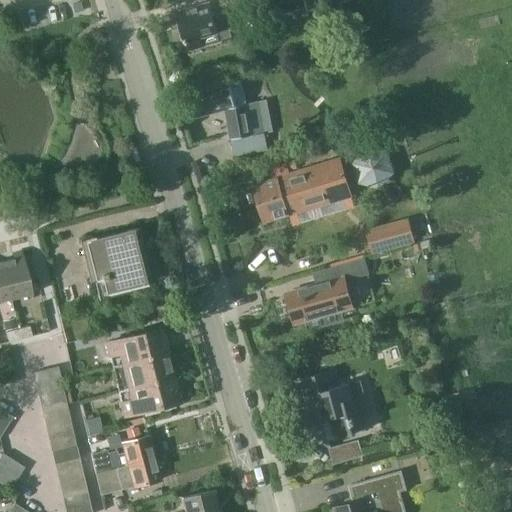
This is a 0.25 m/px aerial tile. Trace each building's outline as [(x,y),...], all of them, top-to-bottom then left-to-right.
[(319,0),(302,0),(306,13),(322,9),(319,0)] [(188,41),(190,48),(220,40),(215,20),(228,16),(224,4),(211,8),(210,3),(177,12),(186,42),(188,41)] [(241,81),(189,95),(195,117),(226,109),(236,157),(256,153),(255,149),(267,146),(264,133),(273,131),(266,100),(258,101),(247,104),(241,81)] [(391,177),(385,147),(354,153),(361,183),(391,177)] [(265,222),(351,196),(339,158),(253,184),(265,222)] [(366,230),(372,253),(415,241),(408,218),(366,230)] [(105,297),(148,286),(133,227),(84,239),(94,280),(101,278),(105,297)] [(13,259),(1,262),(10,298),(31,292),(31,291),(29,284),(21,251),(11,254),(13,259)] [(344,280),(368,274),(364,259),(313,273),(316,285),(284,293),(292,325),(352,308),(344,280)] [(0,261),(0,299),(10,298),(1,262),(0,261)] [(37,283),(29,284),(31,291),(38,290),(37,283)] [(13,318),(3,320),(5,329),(15,327),(13,318)] [(29,326),(17,329),(20,338),(31,336),(29,326)] [(8,341),(20,338),(17,329),(6,331),(8,341)] [(161,329),(105,342),(109,357),(112,367),(167,353),(161,329)] [(112,367),(117,391),(173,377),(167,353),(112,367)] [(57,366),(32,372),(35,384),(60,378),(57,366)] [(354,422),(371,417),(360,380),(335,387),(330,370),(297,379),(306,412),(312,410),(315,423),(323,420),(328,441),(354,433),(351,425),(355,424),(354,422)] [(120,401),(123,415),(179,401),(173,377),(117,391),(120,401)] [(35,384),(38,395),(62,389),(60,378),(35,384)] [(38,395),(38,396),(40,406),(65,400),(62,389),(38,395)] [(40,406),(43,418),(68,412),(65,400),(40,406)] [(0,408),(0,423),(5,427),(12,416),(0,408)] [(43,418),(44,421),(46,429),(70,423),(68,412),(43,418)] [(97,417),(85,420),(89,435),(101,432),(97,417)] [(46,429),(49,440),(73,434),(70,423),(46,429)] [(49,440),(50,446),(51,451),(76,446),(73,434),(49,440)] [(90,453),(95,471),(153,457),(147,435),(121,442),(124,452),(117,454),(116,450),(107,452),(106,449),(90,453)] [(328,448),(333,464),(333,465),(364,456),(359,439),(328,448)] [(51,451),(54,463),(78,457),(76,446),(51,451)] [(2,453),(0,455),(0,466),(17,477),(24,467),(2,453)] [(54,463),(56,471),(57,474),(81,468),(78,457),(54,463)] [(159,479),(153,457),(95,471),(100,495),(117,490),(159,479)] [(0,481),(10,488),(17,477),(0,466),(0,481)] [(57,474),(59,485),(84,480),(81,468),(57,474)] [(338,511),(405,511),(406,511),(400,490),(406,489),(401,470),(350,485),(355,502),(337,507),(338,511)] [(59,485),(62,495),(62,497),(86,491),(84,480),(59,485)] [(212,489),(180,497),(184,510),(184,511),(217,511),(215,502),(212,489)] [(62,497),(65,508),(89,502),(86,491),(62,497)] [(28,511),(14,502),(7,511),(28,511)] [(91,511),(89,502),(65,508),(65,511),(91,511)]
